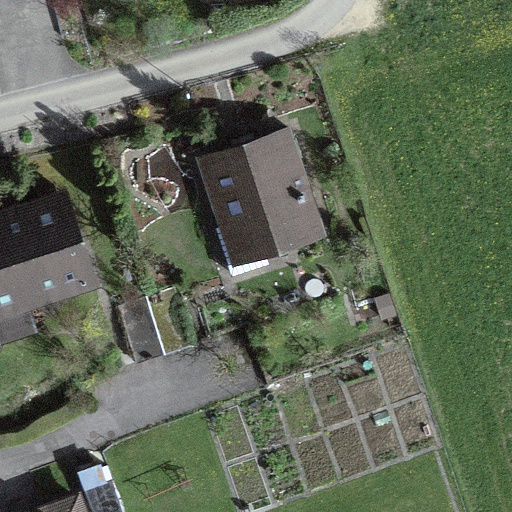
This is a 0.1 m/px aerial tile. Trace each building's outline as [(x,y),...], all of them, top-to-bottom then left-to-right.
[(288,135),(205,162),(224,221),(215,225),(231,274),(269,261),(263,243),(317,225),(288,135)] [(61,203),(0,222),(0,339),(37,327),(29,306),(88,288),(61,203)] [(146,295),(164,352),(193,343),(174,286),(146,295)] [(117,305),(136,361),(164,352),(146,295),(117,305)] [(30,511),(82,511),(76,496),(30,511)]
